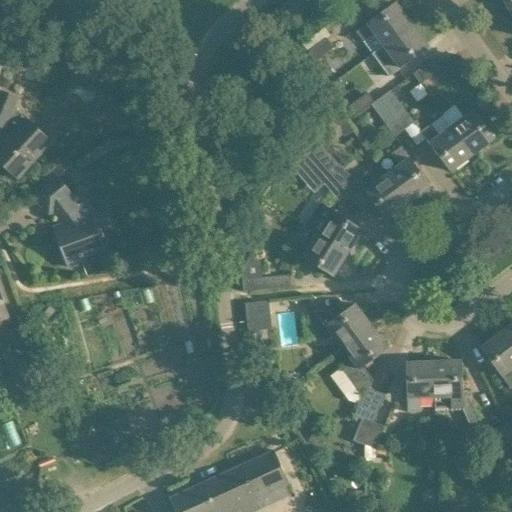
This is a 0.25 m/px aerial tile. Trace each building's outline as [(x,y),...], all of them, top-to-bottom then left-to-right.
[(385,46),(412,26),(395,3),(356,33),(364,43),(376,34),(385,46)] [(385,46),(373,55),(389,78),(429,48),(412,26),(385,46)] [(308,53),(315,63),(334,49),(327,39),(308,53)] [(433,61),(417,73),(414,75),(421,85),(440,70),(433,61)] [(381,99),(405,131),(414,124),(405,111),(391,92),(381,99)] [(1,93),(0,94),(0,127),(4,129),(5,128),(12,134),(0,146),(0,162),(18,179),(51,142),(25,119),(24,120),(12,110),(16,99),(1,93)] [(355,118),(372,106),(375,103),(367,94),(348,108),(355,118)] [(395,138),(405,131),(381,99),(375,103),(372,106),(386,125),(395,138)] [(456,107),(443,116),(452,128),(473,155),(495,138),(466,100),(456,107)] [(431,125),(421,133),(438,156),(450,172),(473,155),(452,128),(443,116),(431,125)] [(153,159),(149,144),(147,132),(107,139),(74,160),(80,170),(112,150),(139,146),(144,162),(153,159)] [(320,144),(311,152),(327,169),(336,161),(320,144)] [(400,166),(388,175),(408,203),(431,186),(402,147),(391,154),(400,166)] [(327,169),(311,152),(302,159),(318,177),(327,169)] [(54,213),(63,225),(54,229),(69,268),(85,263),(84,258),(104,250),(98,231),(115,224),(109,206),(96,211),(81,191),(73,197),(58,179),(73,167),(67,158),(47,175),(52,181),(34,196),(50,216),(54,213)] [(176,221),(159,162),(149,165),(166,224),(176,221)] [(408,203),(388,175),(376,185),(367,173),(357,180),(386,220),(408,203)] [(307,228),(319,235),(347,253),(362,230),(321,203),(315,214),(307,228)] [(347,253),(319,235),(311,248),(298,240),(291,251),(332,277),(347,253)] [(146,256),(143,245),(135,247),(139,258),(146,256)] [(103,259),(91,264),(95,275),(108,270),(103,259)] [(262,278),(243,280),(244,292),(290,287),(289,275),(262,278)] [(0,293),(0,324),(10,321),(0,293)] [(245,304),(248,331),(249,331),(248,327),(272,325),(269,301),(245,304)] [(335,335),(344,348),(371,328),(354,305),(331,322),(330,311),(307,314),(309,325),(320,339),(331,338),(335,335)] [(34,351),(25,326),(10,332),(18,356),(34,351)] [(363,394),(365,388),(370,390),(374,380),(364,368),(388,350),(371,328),(344,348),(353,360),(341,368),(360,393),(363,394)] [(511,369),(511,368),(511,343),(504,332),(482,349),(510,388),(511,386),(511,369)] [(69,354),(58,357),(62,370),(73,367),(69,354)] [(434,363),(436,412),(463,411),(469,424),(479,419),(468,396),(468,391),(463,392),(462,362),(434,363)] [(436,412),(434,363),(406,364),(408,413),(421,413),(420,398),(435,397),(435,412),(436,412)] [(362,420),(354,440),(366,445),(374,425),(362,420)] [(374,425),(366,445),(376,449),(385,427),(375,422),(374,425)] [(511,448),(511,435),(506,424),(485,435),(494,453),(506,451),(511,448)] [(274,451),(205,483),(218,511),(257,511),(260,511),(255,500),(290,484),(274,451)] [(218,511),(205,483),(170,499),(175,511),(218,511)] [(423,494),(422,498),(424,501),(427,503),(430,504),(434,502),(436,499),(436,496),(434,492),(432,490),(428,490),(425,491),(423,494)] [(349,506),(361,506),(362,491),(349,491),(349,506)]
